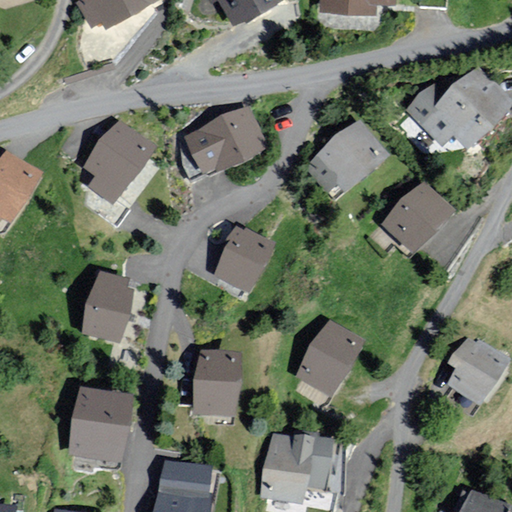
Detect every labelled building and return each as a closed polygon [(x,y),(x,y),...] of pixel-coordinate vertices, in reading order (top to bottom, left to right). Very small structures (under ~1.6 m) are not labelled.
[(155,0),(83,0),(82,1),(94,23),(104,18),(108,26),(155,0)] [(272,0),(226,0),(237,19),(272,0)] [(322,0),(322,9),(373,13),(373,0),(322,0)] [(412,111),(442,144),(456,131),(469,145),(511,105),(511,100),(480,66),(448,96),(439,86),(412,111)] [(268,148),(248,108),(187,136),(204,172),(220,164),(222,169),(268,148)] [(387,155),(359,123),(311,163),(331,186),(339,179),(347,188),(387,155)] [(152,147),(120,124),(89,166),(102,176),(94,187),(113,200),(152,147)] [(39,172),(6,152),(0,161),(0,214),(1,214),(9,219),(39,172)] [(450,208),(424,186),(389,224),(415,248),(450,208)] [(271,245),(235,227),(228,243),(231,244),(216,273),(249,289),(271,245)] [(127,279),(102,273),(88,330),(120,338),(132,290),(124,288),(127,279)] [(361,341),(330,324),(301,373),(332,391),(361,341)] [(478,348),(468,341),(455,363),(460,366),(450,383),(480,401),(507,359),(481,343),(478,348)] [(240,355),(204,352),(198,410),(234,413),(240,355)] [(129,397),(82,389),(72,451),(119,458),(129,397)] [(332,446),(272,436),(263,492),(301,498),(304,480),(326,484),(332,446)] [(210,470),(166,463),(162,488),(158,511),(203,511),(206,494),(210,470)] [(511,511),(511,509),(475,493),(466,511),(511,511)]
